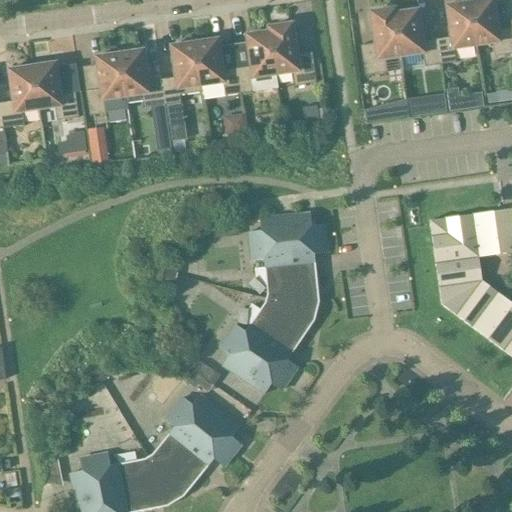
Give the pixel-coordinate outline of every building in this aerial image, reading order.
[(492,0),(470,3),(476,46),(492,43),(494,58),(511,54),(511,28),(511,29),(498,31),(493,0),(492,0)] [(437,40),(441,65),(456,63),(454,49),(476,46),(470,3),(447,7),(451,38),(437,40)] [(360,46),(365,76),(387,73),(385,59),(401,57),(395,14),(395,10),(371,13),(375,44),(360,46)] [(395,14),(401,57),(423,53),(425,68),(441,65),(437,40),(422,42),(418,11),(395,14)] [(269,28),(276,75),(292,73),(294,87),(316,84),(312,53),(297,55),(292,25),(269,28)] [(251,67),(237,69),(241,95),(278,89),(276,75),(269,28),(268,28),(269,33),(247,36),(251,67)] [(218,40),(195,44),(203,100),(240,95),(237,69),(222,71),(218,40)] [(176,78),(162,80),(165,106),(181,103),(180,96),(201,93),(202,100),(203,100),(195,44),(171,47),(176,78)] [(143,51),(119,55),(127,103),(143,101),(144,109),(165,106),(162,80),(147,82),(143,51)] [(101,89),(86,91),(89,117),(106,114),(106,112),(127,109),(127,103),(126,102),(119,55),(96,58),(97,65),(101,89)] [(56,64),(32,67),(39,110),(55,107),(57,122),(79,118),(75,93),(60,95),(56,64)] [(0,103),(0,109),(3,129),(24,126),(22,112),(39,110),(32,67),(9,71),(14,102),(0,103)] [(443,94),(362,107),(365,122),(445,109),(443,94)] [(88,130),(90,151),(106,150),(104,128),(88,130)] [(57,156),(85,155),(84,132),(56,133),(57,156)] [(511,209),(429,222),(441,306),(511,358),(511,209)] [(223,366),(265,395),(271,385),(281,391),(297,368),(287,361),(314,321),(319,303),(314,255),(326,254),(323,225),(311,227),(310,215),(260,220),(261,232),(249,233),(252,261),(264,260),(267,295),(265,304),(245,332),(235,326),(219,350),(229,356),(223,366)] [(160,285),(173,288),(179,266),(167,262),(160,285)] [(86,378),(92,388),(113,375),(107,365),(86,378)] [(69,397),(74,419),(102,413),(97,390),(69,397)] [(141,511),(167,507),(183,497),(214,460),(223,467),(241,445),(232,438),(239,429),(199,397),(192,406),(183,398),(165,421),(174,428),(152,455),(144,460),(110,466),(108,455),(80,460),(82,472),(71,474),(77,511),(141,511)]
